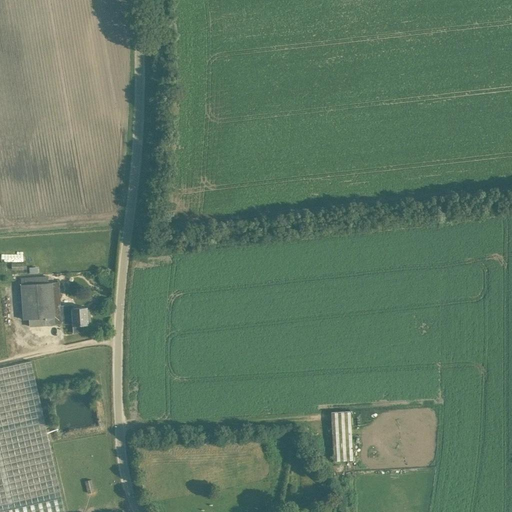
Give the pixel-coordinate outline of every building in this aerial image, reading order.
[(12,269),(19,269),(26,269),(26,261),(12,261),(12,269)] [(87,307),(73,308),(73,304),(61,305),(59,282),(48,282),(48,276),(21,278),(21,284),(24,319),(29,319),(30,326),(73,323),(73,325),(74,332),(83,330),(83,324),(89,324),(91,323),(90,316),(88,316),(87,307)] [(65,511),(31,360),(0,366),(0,511),(65,511)] [(353,410),(333,410),(335,459),(355,459),(353,410)] [(94,491),(91,479),(85,481),(87,493),(94,491)]
